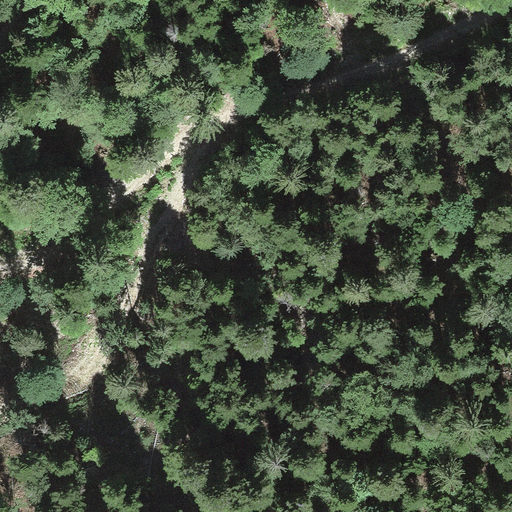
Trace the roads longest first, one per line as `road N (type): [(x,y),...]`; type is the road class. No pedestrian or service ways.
road 1 (track): [(0,271),(88,222),(183,139),(223,116),(347,76),(511,5)]
road 2 (track): [(0,422),(90,369),(223,116)]
